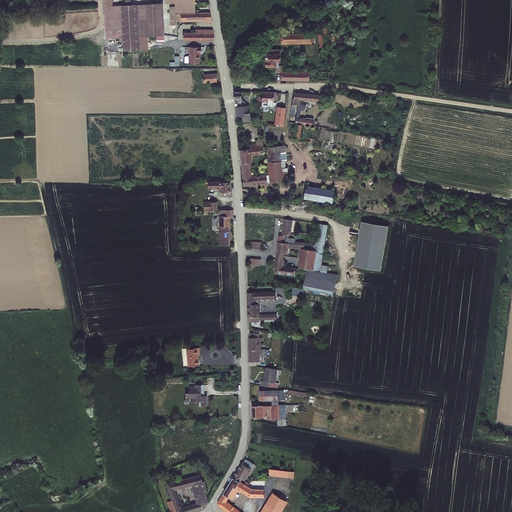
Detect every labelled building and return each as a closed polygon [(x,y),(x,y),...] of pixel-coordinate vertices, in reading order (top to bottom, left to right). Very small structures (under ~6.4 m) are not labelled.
[(164,35),(163,3),(131,4),(125,5),(119,5),(119,6),(112,6),(112,0),(103,0),(105,38),(122,38),(123,51),(148,50),(148,36),(164,35)] [(164,0),(165,3),(175,3),(175,6),(175,13),(176,13),(177,21),(181,21),(181,22),(207,21),(207,23),(212,23),(210,12),(195,12),(195,3),(195,2),(194,0),(164,0)] [(321,34),(318,34),(318,46),(323,46),(323,35),(329,34),(330,28),(323,28),(323,31),(321,31),(321,34)] [(183,32),(183,41),(214,41),(213,34),(213,29),(195,30),(195,32),(183,32)] [(314,42),(314,33),(281,34),(281,44),(312,43),(312,42),(314,42)] [(180,65),(180,56),(167,56),(168,47),(160,47),(160,60),(160,63),(160,64),(180,65)] [(200,63),(200,56),(201,56),(201,47),(189,47),(189,52),(188,56),(188,63),(200,63)] [(309,71),(282,71),(282,65),(279,65),(278,62),(280,62),(280,53),(281,54),(281,50),(280,49),(265,49),(265,67),(275,67),(276,73),(281,73),(281,80),(309,81),(309,75),(309,71)] [(335,54),(319,53),(318,65),(335,65),(335,54)] [(318,75),(309,75),(309,81),(335,81),(335,72),(319,71),(318,75)] [(202,74),(203,83),(217,82),(216,73),(202,74)] [(234,98),(235,116),(242,116),(243,122),(251,122),(249,105),(247,105),(244,101),(242,101),(241,91),(235,91),(233,93),(234,98)] [(274,93),(274,92),(262,91),(261,107),(273,108),(277,103),(277,92),(274,93)] [(319,94),(294,93),(294,99),(293,99),(292,104),(294,105),(297,105),(299,105),(300,100),(319,102),(319,101),(319,96),(319,94)] [(283,126),(286,108),(277,106),(274,125),(283,126)] [(296,124),(293,138),(300,139),(303,125),(296,124)] [(240,164),(241,164),(250,164),(252,163),(251,156),(261,155),(261,148),(263,147),(263,142),(249,144),(250,148),(239,150),(240,164)] [(285,145),(267,147),(269,162),(280,161),(281,161),(281,152),(286,152),(285,145)] [(280,161),(269,162),(267,162),(268,175),(269,175),(269,183),(288,182),(287,168),(286,168),(281,168),(280,161)] [(266,175),(266,174),(252,176),(250,164),(241,164),(243,187),(253,186),(253,187),(267,186),(267,183),(266,175)] [(229,193),(229,183),(221,183),(221,181),(208,182),(208,189),(221,189),(221,196),(226,196),(226,193),(229,193)] [(334,191),(307,186),(306,187),(305,189),(304,199),(332,204),(334,191)] [(204,201),(203,211),(217,211),(218,202),(204,201)] [(221,216),(218,216),(218,226),(219,226),(219,245),(229,245),(229,218),(232,218),(232,211),(221,210),(221,216)] [(314,251),(315,244),(314,244),(296,242),(296,239),(288,238),(288,235),(291,235),(293,221),(284,219),(281,236),(279,235),(278,242),(277,254),(285,255),(288,255),(289,249),(302,250),(302,249),(314,251)] [(381,271),(389,226),(363,221),(354,266),(381,271)] [(318,224),(314,244),(315,244),(314,251),(317,252),(314,271),(321,272),(322,265),(328,225),(318,224)] [(314,251),(302,249),(302,250),(299,268),(308,270),(314,271),(317,252),(314,251)] [(275,273),(294,276),(295,267),(284,265),(284,259),(277,258),(275,273)] [(314,271),(308,270),(303,290),(305,290),(334,296),(338,275),(328,273),(321,272),(314,271)] [(303,290),(294,288),(292,295),(303,298),(305,290),(303,290)] [(276,300),(276,292),(248,293),(248,305),(256,305),(256,300),(276,300)] [(277,320),(277,315),(260,315),(260,305),(256,305),(248,305),(249,323),(259,322),(260,321),(277,320)] [(260,333),(250,332),(249,337),(250,349),(262,349),(262,337),(260,337),(260,333)] [(199,365),(198,354),(200,354),(199,347),(186,348),(188,365),(199,365)] [(267,356),(266,349),(265,349),(262,349),(250,349),(250,361),(261,361),(260,356),(267,356)] [(276,383),(278,369),(266,367),(264,380),(261,380),(260,385),(278,388),(279,383),(276,383)] [(204,383),(195,384),(195,386),(189,386),(189,391),(185,391),(185,392),(186,392),(186,395),(185,395),(185,396),(185,398),(190,398),(190,401),(196,401),(196,400),(199,400),(199,406),(207,406),(207,394),(204,394),(204,383)] [(279,399),(279,389),(260,389),(260,400),(272,400),(273,404),(280,404),(279,399)] [(287,425),(286,411),(300,410),(300,404),(287,405),(287,404),(280,404),(273,404),(272,404),(272,405),(263,405),(252,405),(252,418),(263,418),(263,417),(266,417),(266,410),(271,410),(272,419),(278,419),(278,425),(287,425)] [(246,480),(253,469),(252,468),(254,464),(246,458),(243,462),(242,462),(234,476),(241,481),(243,479),(246,480)] [(294,478),(295,471),(270,468),(269,475),(294,478)] [(170,511),(191,511),(195,511),(204,508),(208,501),(206,492),(207,492),(204,480),(202,480),(200,473),(166,482),(171,500),(167,501),(170,511)] [(245,483),(241,481),(234,476),(223,493),(230,497),(233,499),(239,490),(250,497),(265,497),(265,488),(253,488),(249,486),(245,483)] [(282,511),(289,501),(273,492),(260,511),(282,511)] [(241,511),(227,501),(230,497),(223,493),(218,503),(218,505),(227,511),(241,511)]
